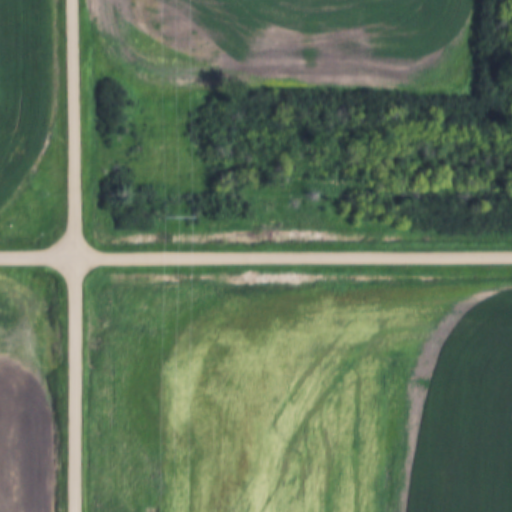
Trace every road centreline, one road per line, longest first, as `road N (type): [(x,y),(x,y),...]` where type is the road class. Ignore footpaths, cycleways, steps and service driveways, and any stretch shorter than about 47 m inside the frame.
road 1 (residential): [(511,256),(0,257)]
road 2 (residential): [(74,511),(74,0)]
